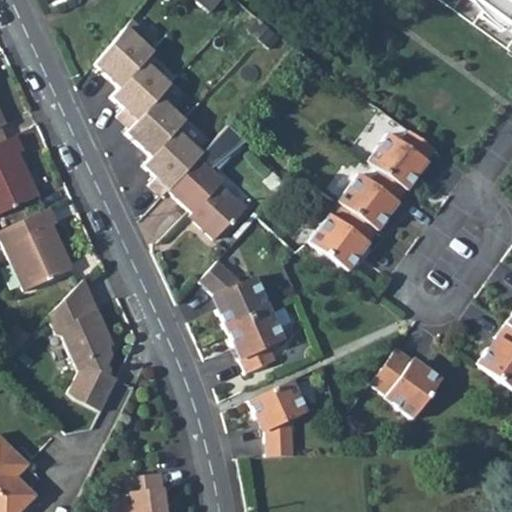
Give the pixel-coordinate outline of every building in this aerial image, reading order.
[(191,0),(207,13),(218,0),(191,0)] [(466,0),(481,11),(486,5),(478,0),(466,0)] [(511,0),(478,0),(486,5),(481,11),(511,33),(511,0)] [(91,65),(118,87),(141,62),(150,53),(139,43),(145,35),(128,21),(91,65)] [(167,85),(141,62),(118,87),(110,96),(123,108),(116,115),(129,127),(162,91),(167,85)] [(177,105),(162,91),(129,127),(123,133),(149,157),(172,132),(181,122),(170,112),(177,105)] [(210,241),(225,226),(226,227),(241,212),(215,187),(218,184),(206,172),(210,168),(214,172),(226,159),(224,158),(242,143),(225,127),(198,156),(164,192),(188,214),(195,220),(191,224),(210,241)] [(404,191),(416,175),(412,172),(419,162),(423,165),(433,151),(406,131),(397,143),(385,134),(364,163),(377,172),(404,191)] [(172,132),(149,157),(140,166),(153,178),(147,185),(159,197),(164,192),(198,156),(172,132)] [(15,153),(20,151),(13,136),(3,141),(0,142),(0,214),(31,200),(19,175),(24,172),(15,153)] [(19,175),(31,200),(36,197),(24,172),(19,175)] [(375,232),(387,215),(383,212),(390,202),(394,205),(404,191),(377,172),(368,184),(356,175),(335,203),(347,212),(375,232)] [(49,226),(54,224),(47,209),(0,230),(0,246),(21,293),(64,273),(52,247),(58,245),(49,226)] [(345,272),(357,256),(353,252),(360,243),(365,246),(375,232),(347,212),(338,224),(326,215),(306,244),(345,272)] [(185,218),(191,224),(195,220),(188,214),(185,218)] [(52,247),(64,273),(70,270),(58,245),(52,247)] [(212,298),(213,297),(218,309),(214,311),(222,329),(267,309),(252,277),(239,283),(215,261),(196,283),(212,298)] [(110,347),(80,281),(45,318),(53,336),(59,338),(76,373),(65,394),(73,401),(98,413),(115,380),(101,373),(104,368),(100,361),(106,349),(110,347)] [(231,348),(236,346),(241,357),(236,359),(243,375),(274,361),(267,347),(281,341),(267,309),(222,329),(231,348)] [(511,311),(503,324),(511,331),(511,311)] [(511,392),(511,331),(503,324),(493,338),(497,341),(490,351),(485,348),(473,365),(511,392)] [(3,339),(0,341),(0,345),(6,358),(26,337),(15,327),(3,339)] [(394,348),(367,385),(383,396),(381,399),(409,420),(438,380),(421,368),(418,372),(408,365),(411,361),(394,348)] [(100,361),(104,368),(109,357),(106,349),(100,361)] [(289,381),(244,402),(253,421),(258,419),(262,430),(263,430),(263,458),(291,456),(289,420),(303,413),(289,381)] [(24,466),(0,442),(0,511),(17,511),(27,502),(8,483),(13,478),(24,466)] [(122,494),(124,511),(164,511),(162,489),(159,489),(157,474),(122,479),(124,494),(122,494)] [(8,483),(27,502),(33,497),(13,478),(8,483)]
